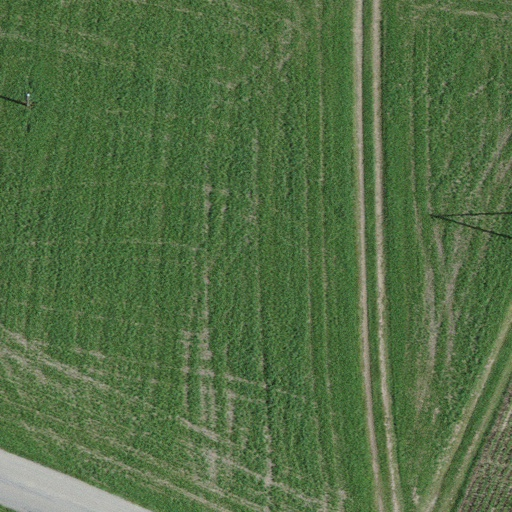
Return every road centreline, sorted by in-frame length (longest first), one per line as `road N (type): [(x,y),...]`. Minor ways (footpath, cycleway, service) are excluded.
road 1 (track): [(382,511),(371,401),(367,0)]
road 2 (track): [(439,511),(511,340)]
